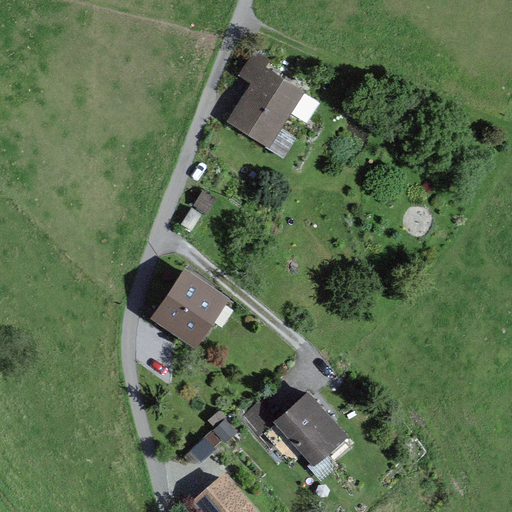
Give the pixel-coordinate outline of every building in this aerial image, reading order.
[(306,91),(264,64),(268,58),(255,50),(239,74),(252,82),(227,120),(284,156),(296,137),(281,128),(306,91)] [(208,206),(195,197),(181,219),(193,227),(208,206)] [(195,347),(230,297),(185,266),(150,316),(195,347)] [(275,418),(257,399),(242,418),(260,438),(263,434),(289,464),(301,453),(310,462),(306,465),(319,480),(336,465),(326,454),(348,435),(308,389),(275,418)] [(238,432),(219,410),(208,420),(215,428),(212,430),(224,443),(238,432)] [(205,437),(184,455),(189,461),(200,462),(215,449),(205,437)] [(189,505),(194,511),(256,511),(225,475),(189,505)]
